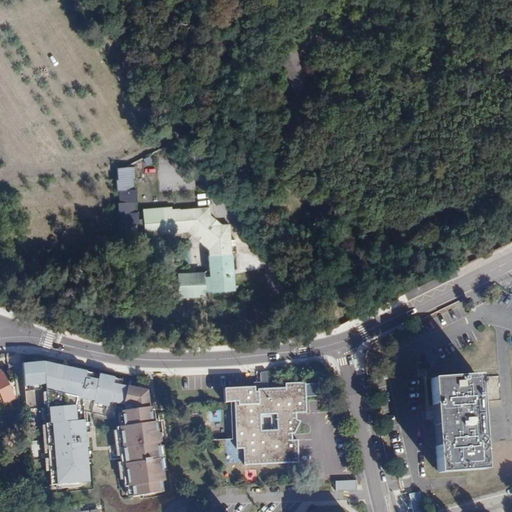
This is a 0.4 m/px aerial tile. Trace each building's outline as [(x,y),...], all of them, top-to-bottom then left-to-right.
[(144,220),(144,216),(139,216),(139,210),(137,210),(136,199),(138,199),(137,187),(135,187),(135,176),(137,176),(136,163),(118,164),(119,175),(117,175),(118,187),(120,187),(120,198),(118,199),(119,210),(121,210),(122,222),(120,222),(120,233),(134,232),(133,221),(144,220)] [(192,235),(199,241),(204,240),(207,243),(208,252),(206,253),(207,269),(209,289),(233,288),(229,221),(221,222),(210,211),(210,204),(171,206),(171,204),(143,205),(144,216),(144,220),(145,231),(181,229),(182,227),(190,227),(192,229),(192,235)] [(203,289),(209,289),(207,269),(176,272),(177,295),(203,294),(203,289)] [(47,357),(26,358),(26,393),(41,392),(41,396),(46,395),(48,426),(45,426),(50,486),(89,483),(84,421),(77,422),(75,407),(78,400),(88,403),(87,405),(98,408),(99,403),(123,411),(125,426),(120,427),(128,485),(134,484),(136,495),(165,491),(163,474),(166,474),(162,441),(163,441),(162,432),(160,432),(159,420),(155,421),(151,391),(117,381),(118,375),(103,371),(103,372),(90,369),(91,368),(47,357)] [(0,371),(0,394),(4,401),(13,396),(0,371)] [(477,375),(431,379),(437,471),(485,468),(477,375)] [(291,413),(301,413),(299,383),(279,384),(279,389),(252,390),(252,393),(249,393),(249,389),(219,390),(219,404),(233,404),(236,451),(244,450),(245,466),(298,462),(297,440),(291,441),(291,434),(293,434),(297,422),(291,420),(291,413)] [(334,491),(355,490),(354,481),(333,482),(334,491)]
